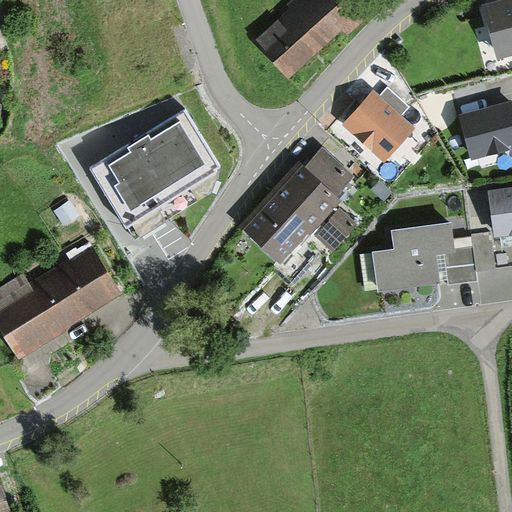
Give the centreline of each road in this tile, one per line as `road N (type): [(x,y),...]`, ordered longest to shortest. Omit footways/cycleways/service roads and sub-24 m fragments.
road 1 (unclassified): [(505,511),(482,315),(156,356),(140,344)]
road 2 (residential): [(140,344),(278,142)]
road 3 (residential): [(278,142),(411,0)]
road 4 (residential): [(188,0),(217,86),(244,120),(278,142)]
road 5 (residential): [(0,431),(64,404),(140,344)]
